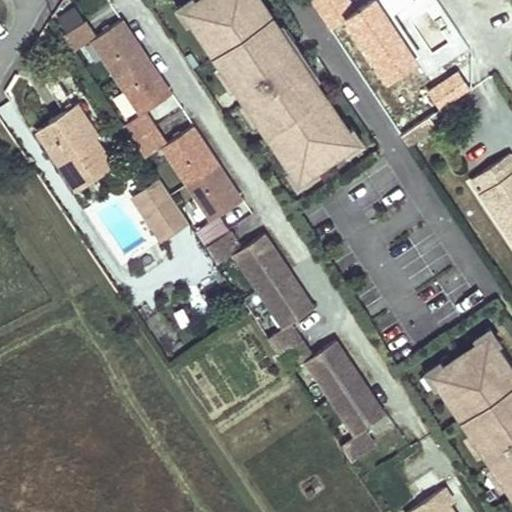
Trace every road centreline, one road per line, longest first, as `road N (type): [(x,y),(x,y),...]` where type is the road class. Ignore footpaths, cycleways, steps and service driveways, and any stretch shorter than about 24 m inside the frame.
road 1 (unknown): [(114,0),(191,82),(422,440)]
road 2 (unknown): [(312,0),(510,301)]
